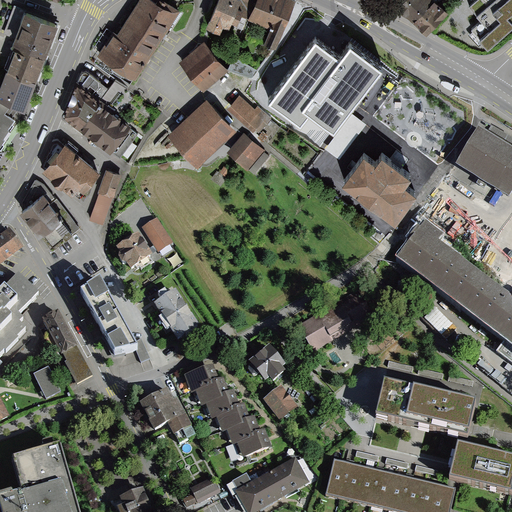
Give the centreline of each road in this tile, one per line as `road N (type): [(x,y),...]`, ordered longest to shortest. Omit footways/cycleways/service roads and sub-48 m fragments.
road 1 (residential): [(113,390),(271,321),(368,264)]
road 2 (residential): [(0,207),(30,239),(113,390)]
road 3 (primary): [(0,207),(84,20)]
road 4 (primary): [(329,0),(487,83)]
road 5 (residential): [(113,390),(175,511)]
